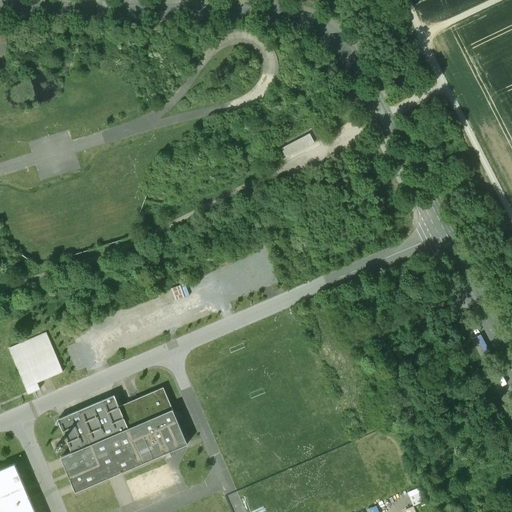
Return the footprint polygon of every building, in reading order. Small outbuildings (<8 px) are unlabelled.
[(314,143),(309,133),(281,148),(286,157),(314,143)] [(185,282),(171,288),(176,300),(190,295),(185,282)] [(46,332),(8,348),(28,394),(40,389),(37,383),(63,372),(46,332)] [(60,457),(75,490),(75,492),(187,444),(163,387),(119,406),(114,395),(57,419),(71,452),(60,457)] [(35,511),(14,464),(0,469),(0,511),(35,511)] [(166,465),(129,480),(137,499),(174,483),(166,465)]
